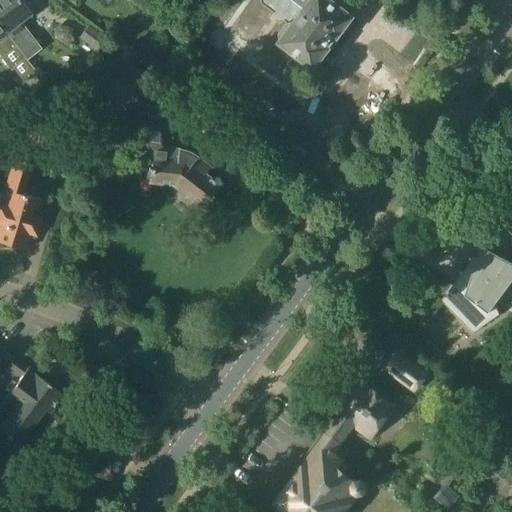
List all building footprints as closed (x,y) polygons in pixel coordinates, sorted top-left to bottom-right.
[(19,0),(0,0),(0,25),(4,31),(23,16),(32,26),(39,20),(23,0),(21,2),(19,0)] [(287,23),(279,33),(280,40),(296,52),(288,63),(303,75),(312,64),(314,66),(316,62),(322,61),(325,56),(325,51),(328,48),(326,46),(336,33),(338,34),(340,31),(346,30),(349,25),(349,20),(351,16),(330,0),(292,0),(306,10),(296,24),(294,22),(287,23)] [(4,31),(0,25),(0,54),(11,69),(14,67),(24,80),(35,71),(4,31)] [(100,50),(107,40),(89,25),(79,38),(98,52),(100,50)] [(166,66),(144,49),(136,60),(158,77),(166,66)] [(130,169),(147,168),(145,180),(170,182),(183,192),(182,195),(201,209),(218,186),(202,174),(207,167),(194,156),(177,150),(159,148),(162,127),(148,125),(146,142),(124,139),(130,169)] [(41,201),(23,195),(31,165),(14,160),(1,205),(0,204),(0,239),(28,250),(32,233),(35,234),(40,217),(37,216),(41,201)] [(442,300),(473,332),(478,329),(479,329),(500,314),(495,305),(511,281),(511,263),(481,248),(467,289),(455,283),(442,300)] [(0,348),(0,376),(7,367),(19,376),(5,394),(17,403),(0,426),(0,430),(16,443),(43,408),(49,413),(62,395),(26,367),(26,368),(0,348)] [(384,369),(415,392),(430,373),(399,349),(384,369)] [(366,386),(333,430),(342,437),(352,425),(370,438),(394,406),(366,386)] [(331,453),(342,437),(333,430),(279,502),(285,507),(281,511),(342,511),(357,493),(359,493),(360,494),(361,494),(363,494),(364,493),(365,492),(366,491),(367,490),(368,489),(368,487),(368,486),(368,484),(367,483),(366,482),(365,481),(364,481),(362,480),(361,480),(359,480),(358,481),(357,482),(356,483),(343,474),(348,467),(331,453)] [(447,483),(434,498),(448,511),(461,495),(447,483)]
